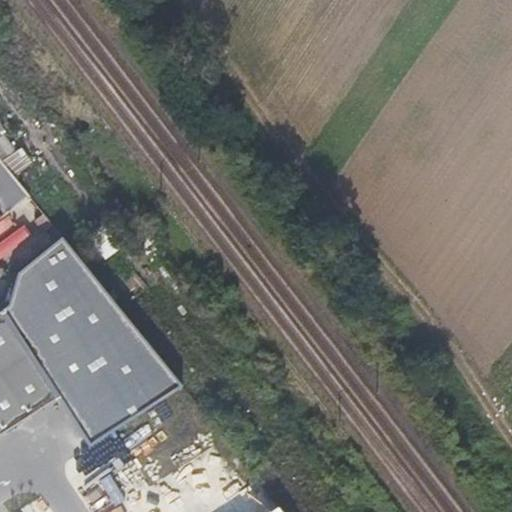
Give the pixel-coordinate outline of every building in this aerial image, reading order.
[(0,152),(18,173),(31,161),(6,133),(0,138),(0,152)] [(0,311),(0,313),(55,400),(86,445),(178,386),(58,238),(17,272),(0,311)] [(0,313),(0,434),(55,400),(0,313)] [(155,417),(177,405),(171,394),(149,406),(155,417)] [(140,482),(169,468),(157,443),(127,457),(140,482)] [(74,458),(81,475),(97,468),(90,452),(74,458)] [(222,511),(227,511),(249,494),(231,473),(207,493),(222,511)] [(72,511),(85,511),(75,495),(65,501),(72,511)]
